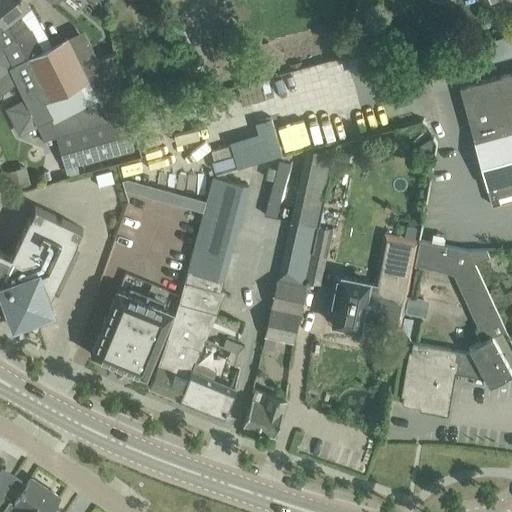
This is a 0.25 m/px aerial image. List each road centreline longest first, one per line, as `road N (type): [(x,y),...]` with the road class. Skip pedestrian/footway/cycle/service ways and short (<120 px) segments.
road 1 (tertiary): [(309,511),(157,459),(0,380)]
road 2 (unknown): [(511,217),(489,219),(471,206),(447,93)]
